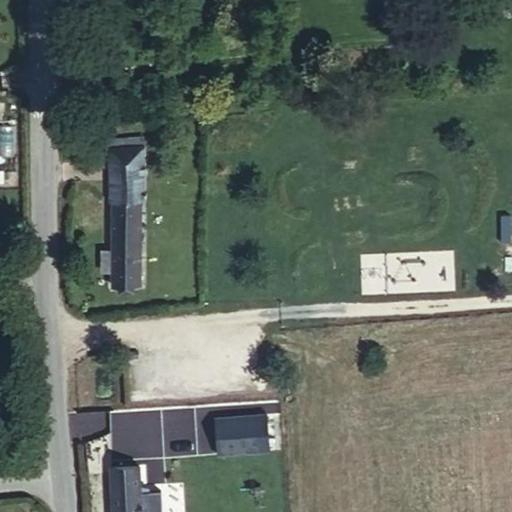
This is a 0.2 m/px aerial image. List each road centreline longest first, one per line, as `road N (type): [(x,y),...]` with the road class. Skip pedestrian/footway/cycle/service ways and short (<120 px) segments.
road 1 (tertiary): [(41,0),(60,476)]
road 2 (unknown): [(511,297),(54,328)]
